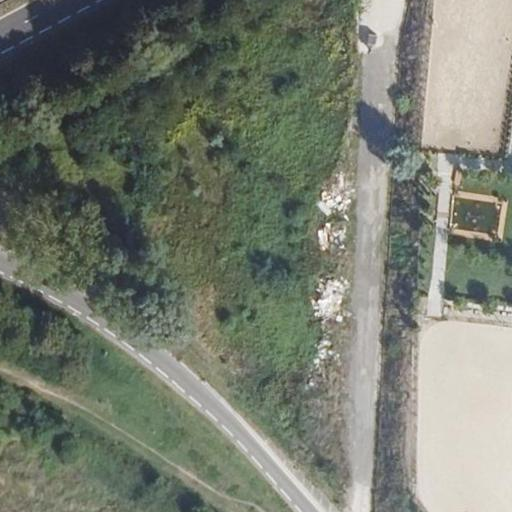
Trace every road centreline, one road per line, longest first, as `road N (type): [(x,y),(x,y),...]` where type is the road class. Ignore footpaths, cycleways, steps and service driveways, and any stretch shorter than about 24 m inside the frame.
road 1 (primary): [(0,256),(66,290),(180,370),(309,511)]
road 2 (track): [(250,511),(124,435),(0,377)]
